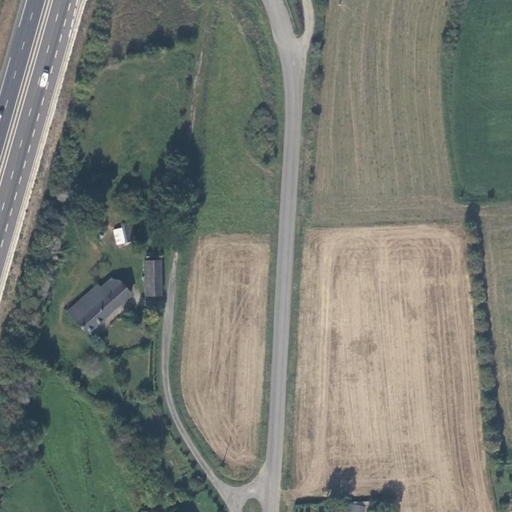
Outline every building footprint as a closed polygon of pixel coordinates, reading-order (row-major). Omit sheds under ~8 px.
[(124,240),(135,238),(131,220),(120,222),(121,226),(124,240)] [(116,242),(124,240),(121,226),(113,228),(116,242)] [(145,295),(160,294),(160,259),(159,259),(146,259),(143,259),(145,295)] [(107,279),(96,289),(113,308),(128,294),(116,280),(107,279)] [(66,311),(85,332),(113,308),(96,289),(94,286),(66,311)] [(141,484),(134,489),(140,499),(147,494),(141,484)] [(347,503),(345,511),(364,511),(365,505),(347,503)]
